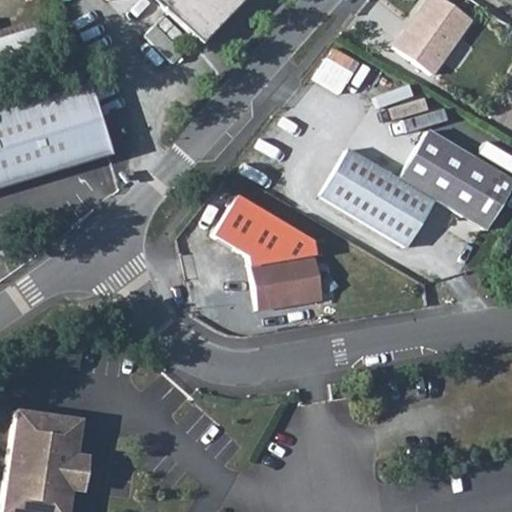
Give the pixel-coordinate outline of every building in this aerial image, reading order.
[(153,0),(198,43),(239,0),(153,0)] [(469,20),(440,0),(425,0),(417,11),(421,13),(407,32),(404,30),(391,48),(429,76),(469,20)] [(421,13),(417,11),(404,30),(407,32),(421,13)] [(0,66),(44,53),(36,26),(0,37),(0,66)] [(333,48),(317,80),(344,94),(360,61),(333,48)] [(374,72),(362,93),(414,123),(426,102),(374,72)] [(86,84),(0,110),(0,188),(108,157),(86,84)] [(346,147),(317,196),(404,248),(433,199),(484,230),(511,183),(424,132),(397,178),(346,147)] [(317,292),(311,254),(308,241),(234,197),(210,236),(244,257),(254,311),(301,302),(299,295),(317,292)] [(299,295),(301,302),(318,299),(317,292),(299,295)] [(63,511),(67,488),(72,457),(77,420),(11,411),(0,491),(0,511),(63,511)] [(72,457),(67,488),(79,490),(83,459),(72,457)]
